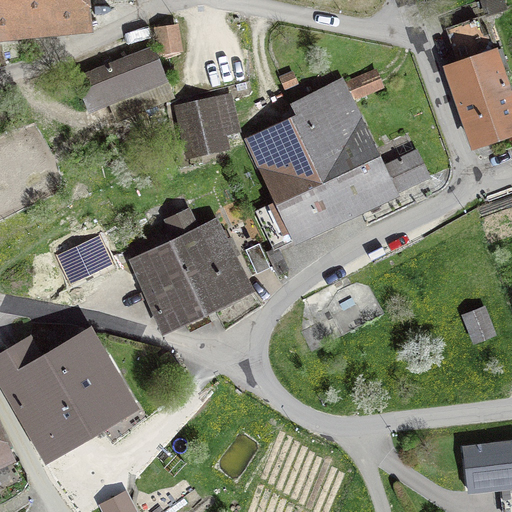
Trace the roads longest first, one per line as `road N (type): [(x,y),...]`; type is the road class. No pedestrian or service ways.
road 1 (residential): [(229,366),(306,281),(475,191)]
road 2 (tertiary): [(0,301),(119,325),(229,366)]
road 3 (residential): [(208,0),(415,40)]
road 4 (residential): [(162,0),(134,23),(0,87)]
road 5 (residential): [(415,40),(475,191)]
road 6 (tertiary): [(357,428),(511,409)]
road 7 (tertiary): [(229,366),(317,422),(357,428)]
